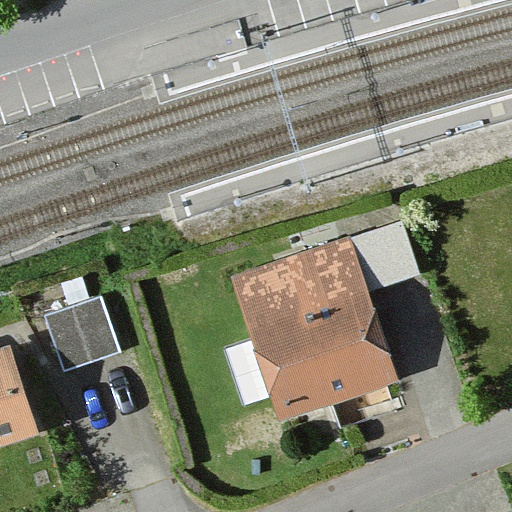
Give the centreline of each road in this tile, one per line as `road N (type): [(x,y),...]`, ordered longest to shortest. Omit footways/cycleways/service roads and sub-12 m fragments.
road 1 (residential): [(511,435),(323,511)]
road 2 (unclassified): [(0,44),(148,0)]
